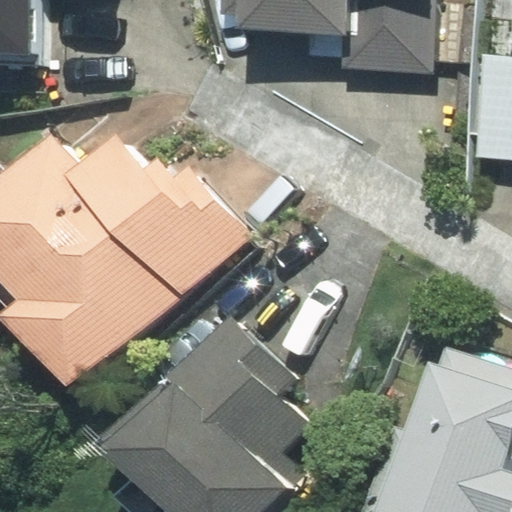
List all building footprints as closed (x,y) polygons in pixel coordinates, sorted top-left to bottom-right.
[(0,0),(0,67),(59,68),(59,0),(0,0)] [(450,0),(240,0),(239,23),(266,25),(265,37),(366,44),(363,79),(445,85),(450,0)] [(511,56),(501,56),(492,170),(511,171),(511,56)] [(83,143),(0,214),(0,250),(54,313),(35,329),(98,402),(275,250),(176,136),(119,184),(83,143)] [(315,382),(241,315),(126,444),(158,473),(131,502),(142,511),(300,511),(315,496),(296,479),(334,437),(296,403),(315,382)] [(511,511),(511,363),(460,349),(434,439),(416,434),(393,511),(511,511)]
